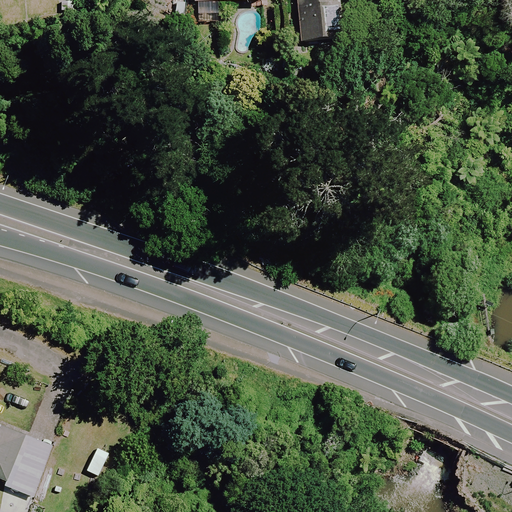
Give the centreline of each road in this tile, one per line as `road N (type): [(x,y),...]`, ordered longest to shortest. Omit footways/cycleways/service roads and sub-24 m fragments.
road 1 (trunk): [(511,444),(287,345),(0,241)]
road 2 (trunk): [(0,206),(400,349),(511,399)]
